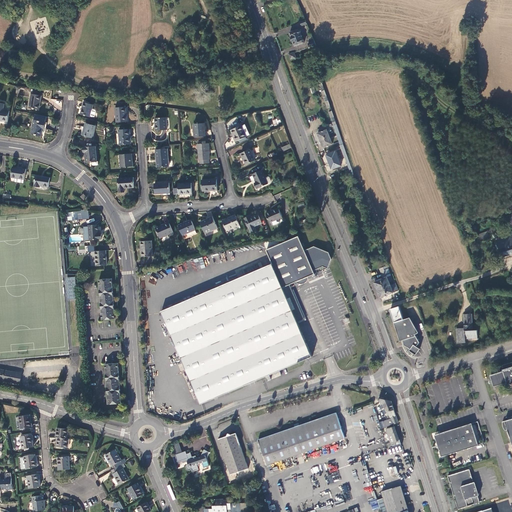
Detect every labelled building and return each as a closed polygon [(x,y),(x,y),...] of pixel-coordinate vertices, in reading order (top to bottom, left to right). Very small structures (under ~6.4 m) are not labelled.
[(304,42),(299,29),(289,33),(294,45),(304,42)] [(288,54),(290,60),(296,58),(294,52),(288,54)] [(344,144),(321,80),(318,81),(333,124),(324,127),(318,130),(318,132),(334,126),(341,145),(344,144)] [(39,110),(41,96),(32,94),(29,108),(39,110)] [(61,108),(62,100),(54,100),(53,107),(61,108)] [(94,105),(85,102),(81,114),(91,117),(93,109),(94,105)] [(0,120),(8,122),(10,112),(3,110),(4,104),(0,103),(0,120)] [(117,123),(127,122),(126,107),(116,108),(117,123)] [(34,120),(32,134),(41,136),(43,129),(45,129),(47,116),(36,114),(34,120)] [(156,131),(167,130),(166,117),(155,118),(156,131)] [(83,135),(93,138),(96,126),(86,124),(83,135)] [(195,137),(206,136),(205,124),(194,124),(195,137)] [(246,136),(250,135),(245,124),(242,126),(246,136)] [(246,137),(246,136),(242,126),(241,125),(231,130),(235,138),(234,138),(236,142),(246,137)] [(120,145),(131,144),(130,130),(119,130),(120,145)] [(332,144),(327,130),(318,133),(324,148),(332,144)] [(210,160),(209,143),(198,144),(199,160),(200,160),(200,164),(210,163),(209,160),(210,160)] [(349,168),(353,177),(355,176),(344,144),(341,145),(348,168),(349,168)] [(97,162),(96,147),(84,148),(83,153),(85,153),(86,163),(97,162)] [(169,167),(168,149),(156,150),(157,167),(169,167)] [(255,160),(250,149),(241,154),(243,158),(244,157),(247,164),(255,160)] [(341,166),(335,152),(327,155),(332,170),(341,166)] [(121,168),(133,167),(132,154),(120,155),(121,168)] [(26,169),(22,168),(17,167),(13,167),(11,177),(25,179),(26,169)] [(258,189),(269,184),(266,178),(262,170),(254,174),(257,182),(255,183),(258,189)] [(36,175),(34,186),(40,187),(40,185),(49,187),(50,178),(36,175)] [(134,178),(118,179),(120,193),(125,192),(125,188),(134,188),(134,178)] [(203,191),(217,190),(217,179),(202,180),(203,191)] [(156,194),(170,193),(170,183),(155,184),(156,194)] [(180,195),(193,194),(192,184),(178,185),(180,195)] [(270,223),(283,218),(279,208),(266,214),(270,223)] [(227,231),(240,226),(235,215),(223,221),(227,231)] [(245,218),(251,233),(257,230),(255,226),(262,223),(258,215),(251,218),(250,216),(245,218)] [(211,231),(218,228),(213,217),(208,219),(201,222),(205,233),(211,231)] [(183,235),(196,230),(192,220),(179,225),(183,235)] [(161,238),(174,233),(170,224),(170,223),(162,226),(157,228),(161,238)] [(91,240),(102,239),(102,233),(100,234),(99,225),(89,226),(84,227),(85,234),(84,234),(85,242),(91,241),(91,240)] [(511,236),(497,241),(497,242),(502,257),(511,253),(511,236)] [(267,250),(272,264),(298,322),(305,319),(290,285),(315,274),(314,271),(323,267),(328,269),(332,259),(329,252),(314,247),(305,251),(299,237),(267,250)] [(153,256),(152,241),(141,242),(142,257),(153,256)] [(107,265),(106,251),(95,251),(96,266),(107,265)] [(272,264),(162,312),(202,405),(312,357),(298,322),(272,264)] [(373,285),(380,300),(393,295),(393,293),(397,291),(395,286),(390,288),(389,285),(392,283),(391,279),(392,279),(387,268),(379,271),(383,280),(373,285)] [(76,277),(66,278),(68,300),(77,299),(76,277)] [(115,319),(112,278),(99,280),(102,320),(115,319)] [(393,322),(403,320),(399,307),(389,310),(393,322)] [(476,339),(476,331),(471,331),(471,315),(462,315),(463,329),(456,329),(456,344),(464,344),(464,340),(476,339)] [(415,335),(418,333),(410,318),(403,320),(393,322),(399,342),(402,341),(403,345),(404,349),(406,352),(408,355),(411,357),(412,356),(413,354),(415,356),(420,349),(417,347),(419,343),(415,335)] [(511,362),(502,366),(503,370),(502,371),(503,372),(490,376),(491,379),(494,388),(506,383),(508,386),(511,384),(511,362)] [(121,403),(118,363),(105,363),(109,404),(121,403)] [(0,379),(19,383),(21,377),(20,376),(19,374),(16,374),(16,373),(0,369),(0,379)] [(399,423),(392,401),(381,399),(377,400),(382,406),(384,409),(382,412),(384,415),(387,413),(391,419),(394,425),(399,423)] [(267,466),(346,439),(338,414),(337,413),(259,440),(267,466)] [(32,426),(30,414),(19,416),(21,428),(32,426)] [(394,425),(391,419),(381,422),(383,428),(394,425)] [(511,446),(511,419),(504,422),(502,422),(502,424),(503,427),(504,429),(505,431),(507,430),(511,446)] [(434,436),(436,443),(440,444),(441,447),(438,450),(440,458),(479,446),(478,445),(485,444),(478,422),(434,436)] [(57,427),(56,437),(58,437),(67,438),(68,429),(57,427)] [(388,444),(390,448),(401,444),(401,442),(400,440),(399,441),(395,427),(385,430),(390,443),(388,444)] [(232,475),(249,469),(237,434),(232,435),(231,437),(228,436),(219,439),(232,475)] [(33,447),(31,435),(20,436),(22,448),(33,447)] [(68,448),(69,438),(67,438),(58,437),(57,446),(68,448)] [(180,444),(173,446),(176,456),(183,453),(180,444)] [(113,466),(114,469),(119,466),(121,465),(119,462),(122,461),(122,460),(116,449),(106,455),(112,466),(113,466)] [(188,460),(190,465),(188,465),(188,466),(187,467),(187,468),(187,469),(188,470),(189,470),(190,471),(192,470),(193,472),(199,470),(198,467),(199,464),(203,463),(204,468),(210,466),(208,460),(210,453),(206,451),(204,456),(200,457),(200,459),(199,460),(197,459),(196,456),(193,457),(192,454),(187,455),(186,452),(183,453),(176,456),(175,456),(178,463),(188,460)] [(37,467),(35,454),(24,456),(26,469),(37,467)] [(58,457),(58,465),(70,466),(69,456),(58,457)] [(114,469),(112,470),(114,473),(113,474),(120,485),(129,479),(123,468),(121,470),(119,466),(114,469)] [(480,495),(479,492),(477,492),(474,482),(469,469),(447,476),(458,511),(480,504),(478,495),(480,495)] [(0,479),(0,481),(1,489),(6,488),(6,489),(13,489),(13,484),(12,484),(12,478),(11,473),(8,473),(7,475),(7,479),(7,480),(5,480),(5,479),(0,479)] [(38,474),(27,476),(29,488),(40,486),(38,474)] [(134,499),(144,494),(138,483),(128,488),(134,499)] [(386,511),(405,511),(409,511),(401,486),(399,487),(381,492),(383,499),(386,511)] [(43,501),(43,495),(31,497),(31,501),(33,501),(34,509),(40,509),(41,510),(46,510),(45,504),(44,504),(44,500),(43,501)] [(232,509),(231,500),(224,500),(224,499),(214,500),(214,508),(211,508),(210,511),(227,511),(227,509),(232,509)] [(380,511),(386,511),(383,499),(377,501),(380,511)] [(124,508),(120,501),(117,503),(114,502),(113,508),(117,508),(116,509),(116,511),(115,511),(121,511),(121,510),(124,508)] [(148,511),(152,510),(147,502),(137,508),(139,511),(148,511)]
